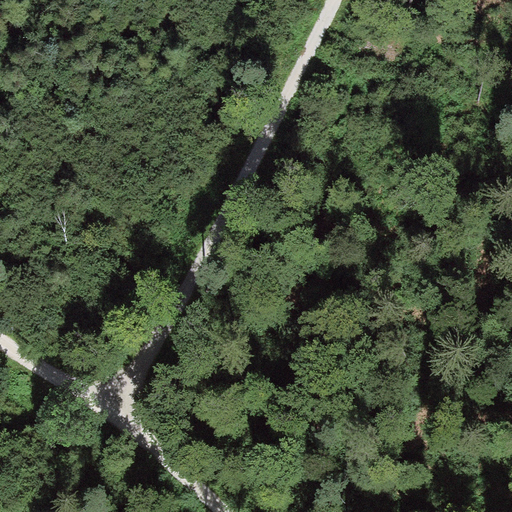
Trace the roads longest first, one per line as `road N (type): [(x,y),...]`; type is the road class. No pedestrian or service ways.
road 1 (track): [(334,0),(194,277),(115,411)]
road 2 (track): [(115,411),(219,511)]
road 3 (track): [(0,330),(115,411)]
